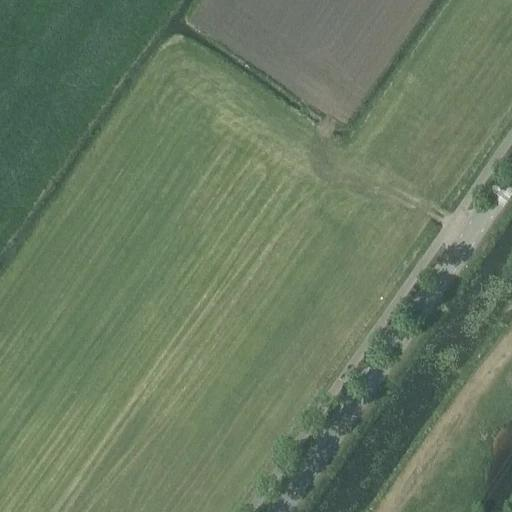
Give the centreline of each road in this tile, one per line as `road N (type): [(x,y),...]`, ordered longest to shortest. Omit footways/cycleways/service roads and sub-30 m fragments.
road 1 (tertiary): [(278,511),(511,176)]
road 2 (track): [(402,511),(511,362)]
